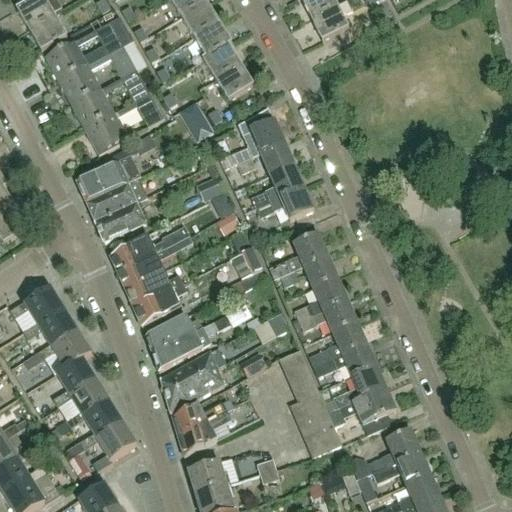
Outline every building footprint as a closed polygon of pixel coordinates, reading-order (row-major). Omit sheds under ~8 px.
[(55,20),(43,0),(40,0),(17,14),(29,35),(55,20)] [(207,6),(202,0),(172,0),(169,2),(182,22),(207,6)] [(339,11),(333,0),(306,0),(302,3),(312,24),(339,11)] [(385,3),(383,0),(364,0),(370,11),(385,3)] [(96,7),(104,19),(113,14),(105,2),(96,7)] [(219,26),(212,14),(207,6),(182,22),(194,42),(219,26)] [(122,16),(129,27),(137,22),(131,11),(122,16)] [(350,33),(339,11),(312,24),(323,46),(350,33)] [(67,41),(55,20),(29,35),(42,56),(67,41)] [(96,24),(89,28),(92,34),(99,30),(96,24)] [(232,47),(224,34),(219,26),(194,42),(206,61),(203,63),(203,65),(229,49),(232,47)] [(59,87),(125,51),(111,27),(46,62),(59,87)] [(134,37),(141,47),(149,42),(143,31),(134,37)] [(241,69),(233,56),(229,49),(203,65),(216,85),(241,69)] [(72,111),(138,75),(125,51),(59,87),(72,111)] [(146,57),(152,68),(161,63),(155,52),(146,57)] [(254,89),(246,76),(241,69),(216,85),(229,105),(254,89)] [(158,77),(164,88),(173,83),(167,72),(158,77)] [(116,118),(106,99),(125,89),(136,108),(151,100),(138,75),(72,111),(85,135),(116,118)] [(163,102),(170,114),(179,109),(172,97),(163,102)] [(151,100),(136,108),(116,118),(85,135),(99,160),(164,124),(151,100)] [(196,108),(179,118),(197,148),(205,144),(214,138),(196,108)] [(209,119),(216,129),(224,124),(217,113),(209,119)] [(237,169),(252,163),(261,159),(285,148),(276,125),(251,136),(252,137),(243,141),(248,152),(232,159),(237,169)] [(120,157),(124,165),(130,162),(132,165),(157,152),(152,141),(120,157)] [(295,170),(285,148),(261,159),(270,181),(295,170)] [(207,172),(208,172),(213,169),(213,168),(215,167),(207,150),(197,154),(207,172)] [(139,182),(132,165),(130,162),(124,165),(77,186),(86,206),(139,182)] [(256,173),(252,163),(237,169),(241,180),(256,173)] [(226,196),(213,169),(208,172),(213,183),(197,191),(204,207),(210,204),(225,197),(226,196)] [(305,192),(295,170),(270,181),(280,203),(305,192)] [(5,192),(8,190),(0,176),(0,194),(5,192)] [(148,202),(139,182),(86,206),(95,226),(137,207),(148,202)] [(0,222),(2,221),(17,212),(5,192),(0,194),(0,222)] [(315,214),(305,192),(280,203),(271,207),(276,217),(284,213),(290,225),(315,214)] [(235,215),(230,206),(225,197),(210,204),(221,223),(235,215)] [(252,203),(257,213),(271,207),(267,197),(252,203)] [(146,228),(137,207),(95,226),(104,246),(146,228)] [(276,217),(271,207),(257,213),(261,223),(276,217)] [(0,241),(4,248),(30,233),(17,212),(2,221),(0,222),(0,241)] [(233,217),(217,228),(225,240),(241,230),(233,217)] [(119,279),(190,242),(185,233),(153,251),(149,240),(111,261),(119,279)] [(232,242),(240,259),(252,253),(244,237),(232,242)] [(280,283),(295,276),(304,272),(329,262),(319,239),(294,250),(299,262),(270,275),(275,285),(280,283)] [(164,277),(159,266),(192,248),(190,242),(119,279),(127,296),(164,277)] [(262,275),(252,253),(240,259),(229,264),(240,285),(262,275)] [(338,284),(329,262),(304,272),(313,294),(338,284)] [(299,286),(295,276),(280,283),(284,293),(299,286)] [(135,314),(182,289),(180,284),(176,285),(176,284),(169,287),(164,277),(127,296),(135,314)] [(261,278),(240,288),(245,299),(266,289),(261,278)] [(347,304),(338,284),(313,294),(318,306),(295,316),(299,326),(348,306),(347,304)] [(245,299),(240,288),(228,294),(233,305),(245,299)] [(143,332),(182,312),(178,303),(187,298),(182,289),(135,314),(143,332)] [(39,331),(65,315),(52,293),(26,309),(25,307),(10,316),(15,323),(29,315),(37,329),(39,331)] [(357,328),(348,306),(299,326),(303,337),(327,326),(332,338),(357,328)] [(52,353),(79,337),(65,315),(39,331),(37,329),(23,337),(28,345),(42,336),(50,350),(52,353)] [(268,326),(276,341),(290,333),(282,318),(268,326)] [(153,359),(203,333),(198,325),(190,329),(186,321),(146,342),(153,359)] [(227,321),(214,327),(219,337),(232,330),(227,321)] [(257,321),(246,327),(250,334),(261,328),(257,321)] [(314,373),(318,371),(351,357),(367,350),(357,328),(332,338),(338,350),(309,362),(314,373)] [(153,359),(159,376),(211,349),(203,333),(153,359)] [(83,363),(84,364),(92,359),(79,337),(52,353),(50,350),(24,366),(30,376),(46,366),(55,380),(57,379),(65,374),(66,374),(83,363)] [(376,372),(367,350),(351,357),(318,371),(314,373),(318,383),(337,374),(338,375),(347,371),(352,382),(376,372)] [(167,401),(217,373),(226,369),(219,353),(211,357),(162,384),(167,401)] [(306,367),(301,356),(280,365),(284,376),(306,367)] [(267,370),(260,358),(241,369),(247,381),(267,370)] [(70,401),(97,385),(84,364),(83,363),(66,374),(65,374),(57,379),(67,396),(53,405),(58,413),(72,404),(70,401)] [(289,387),(310,377),(306,367),(284,376),(289,387)] [(386,394),(376,372),(352,382),(357,394),(348,398),(333,404),(334,405),(324,409),(325,411),(328,419),(386,394)] [(171,418),(224,390),(217,373),(167,401),(171,418)] [(293,397),(315,388),(310,377),(289,387),(293,397)] [(84,423),(110,406),(97,385),(70,401),(72,404),(81,418),(66,426),(71,434),(85,426),(84,423)] [(298,408),(320,399),(315,388),(293,397),(298,408)] [(389,419),(396,416),(386,394),(328,419),(331,424),(334,432),(345,427),(344,424),(358,418),(368,442),(393,431),(389,419)] [(296,424),(325,411),(324,409),(320,399),(298,408),(290,411),(296,424)] [(179,442),(227,416),(233,412),(229,404),(204,418),(198,408),(173,422),(179,442)] [(260,421),(251,404),(237,411),(246,429),(260,421)] [(97,444),(123,428),(110,406),(84,423),(85,426),(94,439),(80,448),(85,455),(99,447),(97,444)] [(301,437),(331,424),(328,419),(325,411),(296,424),(301,437)] [(218,444),(213,435),(231,425),(227,416),(179,442),(184,462),(218,444)] [(18,439),(21,437),(30,431),(25,423),(2,437),(0,434),(0,445),(5,442),(7,445),(18,439)] [(307,450),(336,437),(334,432),(331,424),(301,437),(307,450)] [(115,472),(141,456),(123,428),(97,444),(99,447),(107,461),(93,469),(98,477),(113,468),(115,472)] [(421,458),(411,436),(386,446),(392,459),(368,469),(367,465),(357,465),(350,468),(358,486),(372,479),(421,458)] [(342,450),(336,437),(307,450),(312,463),(342,450)] [(20,467),(35,458),(51,448),(45,438),(28,448),(29,450),(26,452),(18,439),(7,445),(5,442),(0,445),(0,475),(19,464),(20,467)] [(80,448),(68,455),(73,463),(85,455),(80,448)] [(430,480),(421,458),(372,479),(376,489),(400,479),(406,491),(430,480)] [(34,488),(48,479),(43,471),(29,480),(20,467),(19,464),(0,475),(0,491),(6,502),(32,485),(34,488)] [(257,469),(260,479),(276,474),(273,464),(257,469)] [(227,489),(220,466),(189,476),(196,499),(227,489)] [(93,481),(86,470),(76,476),(82,487),(93,481)] [(280,484),(276,474),(260,479),(263,489),(280,484)] [(361,497),(360,494),(357,487),(357,488),(352,477),(342,481),(351,501),(361,497)] [(416,511),(440,502),(430,480),(406,491),(410,502),(401,506),(401,507),(390,511),(416,511)] [(12,511),(38,511),(45,508),(46,510),(61,500),(56,493),(42,501),(34,488),(32,485),(6,502),(12,511)] [(234,511),(227,489),(196,499),(200,511),(234,511)] [(118,511),(120,511),(106,490),(80,506),(83,511),(118,511)] [(374,495),(364,500),(367,507),(378,503),(374,495)] [(444,511),(440,502),(416,511),(444,511)]
